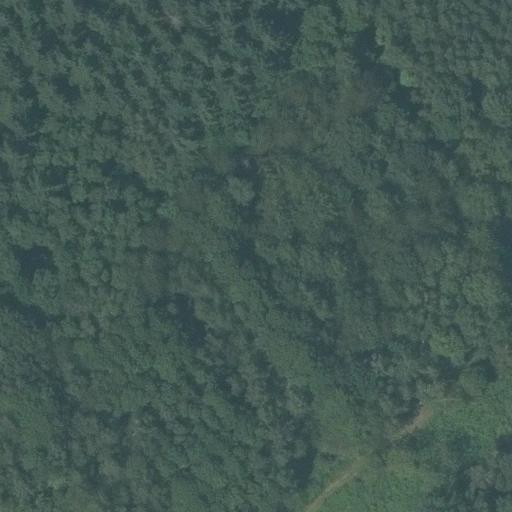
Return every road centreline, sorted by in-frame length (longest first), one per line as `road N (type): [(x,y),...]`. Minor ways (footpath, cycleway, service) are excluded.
road 1 (track): [(0,337),(341,35)]
road 2 (track): [(511,258),(505,226),(341,35)]
road 3 (track): [(336,511),(438,407),(508,324),(511,305)]
